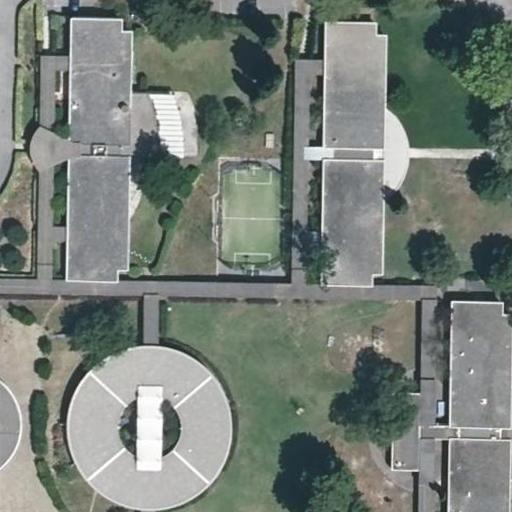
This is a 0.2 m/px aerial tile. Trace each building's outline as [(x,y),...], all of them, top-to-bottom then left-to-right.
[(108,17),(74,16),(73,142),(51,141),(51,153),(71,153),(69,278),(116,278),(116,267),(125,267),(127,154),(111,154),(111,142),(127,142),(128,91),(129,30),(119,30),(119,10),(107,11),(108,17)] [(382,202),(383,106),(384,34),(375,35),(375,22),(329,22),(327,146),(336,146),(335,159),(326,158),(323,282),(371,283),(371,270),(381,270),(382,202)] [(158,129),(153,108),(152,104),(148,91),(128,91),(127,142),(111,142),(111,154),(127,154),(159,155),(159,145),(158,129)] [(394,113),(383,106),(382,202),(384,201),(395,194),(403,184),(407,177),(411,164),(413,149),(409,132),(404,124),(394,113)] [(143,341),(158,341),(159,294),(144,294),(143,341)] [(507,511),(508,482),(509,383),(511,313),(501,313),(501,301),(454,301),(453,425),(417,424),(418,392),(389,391),(388,471),(417,471),(417,438),(452,438),(450,511),(507,511)] [(100,476),(110,485),(123,492),(137,496),(148,497),(149,497),(163,496),(177,492),(190,485),(200,476),(209,464),(216,451),(219,438),(220,425),(219,411),(214,398),(207,385),(199,376),(190,368),(174,360),(161,357),(148,356),(133,358),(125,360),(109,369),(100,376),(90,390),(84,401),(81,414),(79,425),(80,436),(84,451),(90,464),(100,476)] [(8,381),(0,375),(0,471),(7,466),(17,454),(25,434),(26,423),(25,413),(20,398),(17,392),(8,381)]
